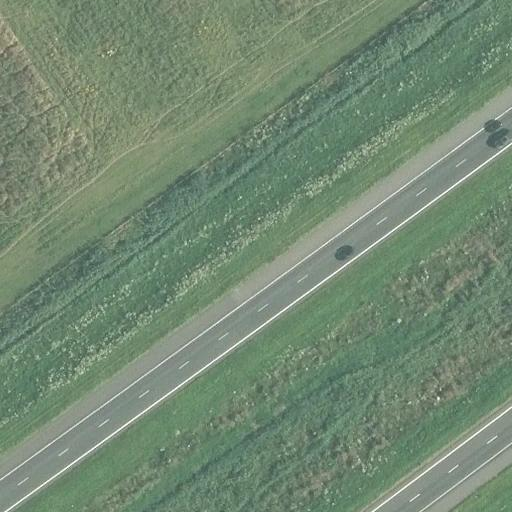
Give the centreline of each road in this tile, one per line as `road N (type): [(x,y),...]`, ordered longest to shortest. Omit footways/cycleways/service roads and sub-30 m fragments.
road 1 (motorway): [(511,119),(0,492)]
road 2 (motorway): [(400,511),(511,427)]
